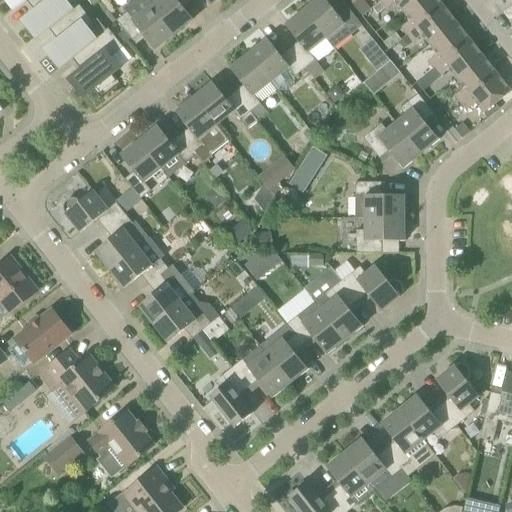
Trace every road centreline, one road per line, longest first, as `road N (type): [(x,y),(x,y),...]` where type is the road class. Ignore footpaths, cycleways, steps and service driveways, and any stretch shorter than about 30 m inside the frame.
road 1 (residential): [(223,492),(204,468),(201,436),(16,201),(82,147)]
road 2 (residential): [(223,492),(436,324)]
road 3 (residential): [(436,324),(437,194),(450,169),(511,118)]
road 4 (residential): [(82,147),(266,0)]
road 5 (residential): [(82,147),(0,42)]
